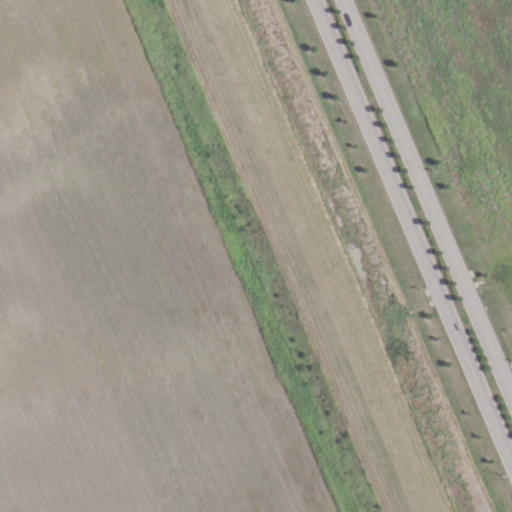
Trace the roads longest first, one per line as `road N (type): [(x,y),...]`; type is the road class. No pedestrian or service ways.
road 1 (residential): [(312,0),(511,465)]
road 2 (residential): [(511,399),(343,0)]
